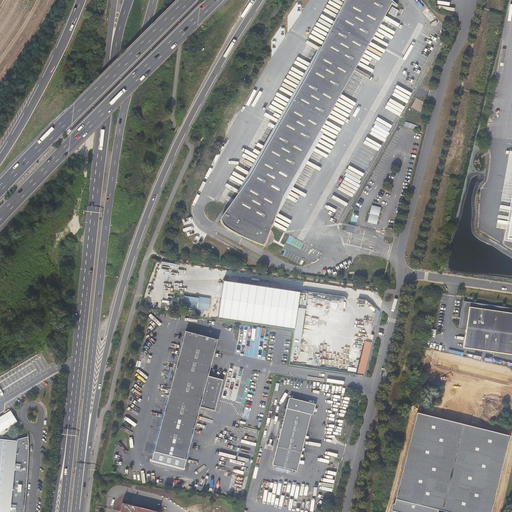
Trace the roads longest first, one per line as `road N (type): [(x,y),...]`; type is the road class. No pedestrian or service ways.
road 1 (motorway): [(79,511),(111,327),(137,239),(179,137),(260,0)]
road 2 (primary): [(76,511),(112,174),(154,0)]
road 3 (primary): [(109,62),(72,404)]
road 4 (motorway): [(0,216),(213,0)]
road 5 (unclassified): [(473,0),(447,65),(399,272)]
road 6 (motorway): [(187,0),(0,188)]
road 7 (unclassified): [(399,272),(345,511)]
road 8 (motorway): [(79,0),(0,158)]
